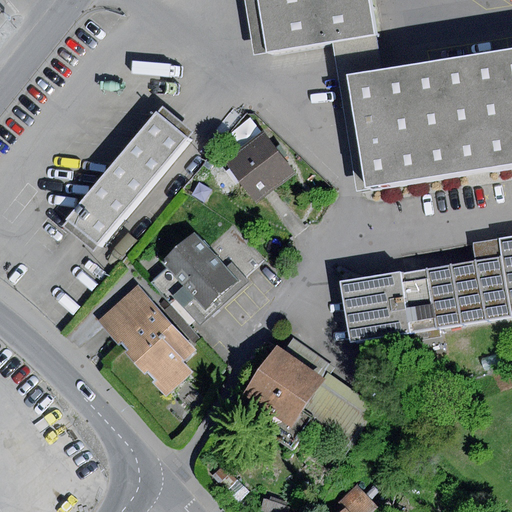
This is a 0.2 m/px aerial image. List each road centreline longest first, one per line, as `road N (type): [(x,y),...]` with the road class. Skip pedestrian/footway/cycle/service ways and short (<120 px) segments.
road 1 (residential): [(160,481),(188,455),(339,225)]
road 2 (residential): [(160,481),(0,319)]
road 3 (residential): [(76,0),(0,93)]
